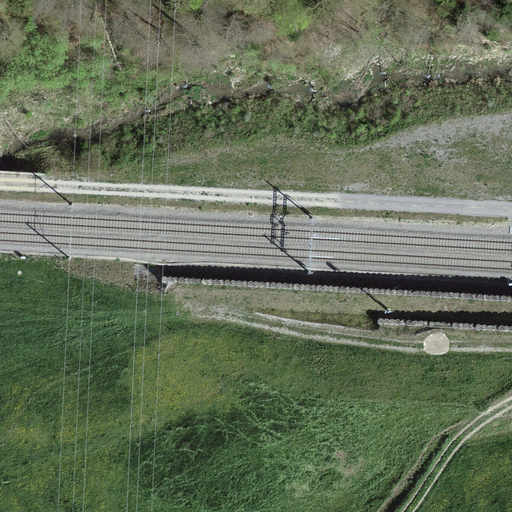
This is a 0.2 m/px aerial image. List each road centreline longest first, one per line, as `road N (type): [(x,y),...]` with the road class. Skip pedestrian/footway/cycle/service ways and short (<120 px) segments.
road 1 (track): [(511,210),(0,182)]
road 2 (track): [(189,305),(374,339),(511,346)]
road 3 (track): [(407,511),(452,447),(511,402)]
